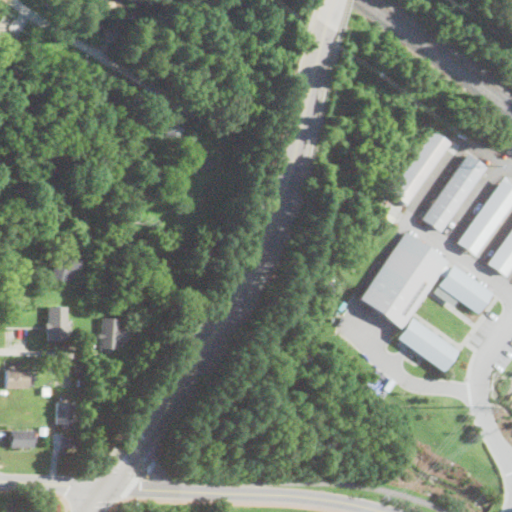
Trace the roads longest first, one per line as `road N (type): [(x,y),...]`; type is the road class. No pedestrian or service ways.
road 1 (secondary): [(147,430),(275,214),(325,23)]
road 2 (residential): [(221,122),(14,0)]
road 3 (tertiary): [(388,511),(299,495),(177,490)]
